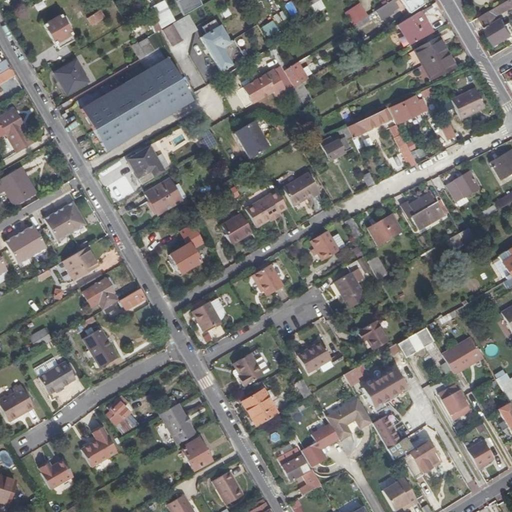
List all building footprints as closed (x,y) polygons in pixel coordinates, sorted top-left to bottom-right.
[(165,0),(164,0),(152,6),(162,27),(175,19),(165,0)] [(170,5),(177,19),(202,4),(200,0),(177,0),(170,4),(170,5)] [(325,8),(320,0),(311,0),(307,2),(313,14),(325,8)] [(393,0),(388,0),(374,10),(379,17),(385,14),(386,15),(391,12),(392,9),(397,6),(393,0)] [(400,0),(408,11),(422,3),(419,0),(400,0)] [(511,0),(508,0),(474,20),(489,47),(510,35),(501,19),(499,20),(497,15),(511,6),(511,0)] [(356,30),(370,20),(358,3),(344,13),(356,30)] [(98,9),(86,17),(89,22),(90,24),(95,22),(96,24),(99,22),(98,20),(103,17),(98,9)] [(417,10),(397,23),(408,43),(430,31),(417,10)] [(82,11),(66,21),(69,26),(66,27),(70,34),(89,22),(86,17),(82,11)] [(273,15),(276,23),(285,19),(282,11),(273,15)] [(53,44),(70,34),(66,27),(69,26),(66,21),(63,16),(60,18),(58,15),(42,25),(46,32),(53,44)] [(159,31),(169,47),(197,31),(187,15),(159,31)] [(202,26),(206,33),(218,26),(214,19),(202,26)] [(267,38),(279,30),(272,20),(260,28),(267,38)] [(220,71),(240,59),(236,52),(227,57),(222,48),(230,43),(220,26),(218,26),(206,33),(200,37),(220,71)] [(151,36),(131,46),(137,59),(158,49),(151,36)] [(434,36),(410,50),(428,80),(452,66),(434,36)] [(234,41),(230,43),(222,48),(227,57),(236,52),(240,59),(244,57),(234,41)] [(79,109),(104,152),(107,150),(142,130),(192,99),(190,95),(166,56),(79,109)] [(73,61),(53,73),(65,94),(85,82),(73,61)] [(291,64),(282,70),(291,87),(301,81),(291,64)] [(8,67),(0,71),(0,81),(12,74),(8,67)] [(275,98),(292,89),(280,67),(242,87),(251,103),(272,92),(275,98)] [(449,98),(459,118),(473,111),(471,107),(480,103),(481,103),(472,87),(449,98)] [(406,118),(420,112),(418,107),(423,105),(420,99),(415,101),(412,95),(405,98),(404,99),(387,107),(395,124),(406,118)] [(480,103),(471,107),(473,111),(482,106),(481,103),(480,103)] [(385,107),(345,126),(351,137),(365,130),(390,117),(385,107)] [(11,109),(0,114),(0,134),(3,133),(5,137),(22,127),(11,109)] [(453,135),(444,115),(439,118),(439,119),(447,137),(453,135)] [(251,165),(270,153),(251,120),(231,131),(251,165)] [(351,137),(345,126),(336,130),(342,140),(345,139),(345,140),(351,137)] [(22,127),(5,137),(13,152),(20,148),(30,142),(22,127)] [(204,150),(216,143),(208,130),(202,133),(205,138),(199,141),(204,150)] [(297,143),(299,147),(313,141),(311,137),(297,143)] [(345,139),(342,140),(333,144),(331,139),(320,143),(327,160),(350,151),(345,140),(345,139)] [(405,143),(409,151),(415,149),(411,140),(405,143)] [(407,167),(414,163),(404,143),(397,146),(400,152),(402,157),(407,167)] [(137,176),(139,175),(143,181),(161,170),(168,166),(159,151),(153,155),(148,146),(126,159),(137,176)] [(506,177),(505,175),(511,170),(511,166),(503,152),(488,161),(498,179),(500,177),(501,179),(506,177)] [(16,168),(0,177),(0,191),(1,191),(10,206),(30,194),(16,168)] [(467,170),(445,183),(454,200),(477,187),(467,170)] [(280,187),(291,205),(309,195),(310,196),(317,192),(306,172),(280,187)] [(373,184),(367,172),(361,175),(361,176),(366,187),(373,184)] [(166,180),(143,193),(155,214),(178,200),(166,180)] [(234,186),(226,190),(232,200),(239,195),(234,186)] [(284,205),(275,189),(243,207),(254,225),(268,217),(277,212),(276,211),(285,206),(284,205)] [(409,216),(412,214),(419,227),(444,212),(430,189),(428,190),(428,193),(409,204),(407,200),(401,203),(409,216)] [(492,204),(495,210),(511,199),(511,189),(510,191),(511,193),(492,204)] [(61,203),(54,207),(69,232),(83,223),(71,202),(66,204),(63,206),(61,203)] [(69,232),(54,207),(48,211),(49,214),(46,215),(42,218),(55,240),(69,232)] [(250,231),(240,212),(222,223),(221,223),(225,232),(223,233),(229,243),(250,231)] [(388,215),(365,228),(375,245),(398,232),(388,215)] [(350,217),(342,221),(352,238),(360,233),(350,217)] [(22,226),(15,230),(30,255),(44,246),(31,224),(26,227),(23,229),(22,226)] [(181,234),(185,243),(167,253),(178,273),(198,261),(191,249),(202,242),(193,227),(181,234)] [(463,228),(446,239),(451,248),(456,246),(471,237),(466,227),(463,228)] [(16,263),(30,255),(15,230),(8,234),(10,237),(7,238),(3,241),(16,263)] [(336,249),(329,237),(325,230),(308,240),(315,253),(316,253),(320,259),(336,250),(336,249)] [(335,233),(329,237),(336,249),(341,247),(342,243),(335,233)] [(96,265),(85,246),(61,260),(73,279),(96,265)] [(503,275),(505,278),(511,274),(511,246),(506,250),(504,249),(499,252),(498,254),(497,256),(506,273),(503,275)] [(361,256),(345,265),(349,272),(353,278),(369,269),(361,256)] [(375,256),(366,261),(377,279),(385,274),(375,256)] [(274,260),(267,264),(279,283),(286,279),(274,260)] [(38,273),(36,274),(39,280),(60,267),(57,262),(38,273)] [(279,283),(267,264),(249,274),(256,286),(259,285),(264,295),(280,286),(279,283)] [(353,278),(349,272),(333,281),(339,292),(341,292),(344,298),(359,289),(353,278)] [(104,279),(89,288),(100,307),(113,299),(113,298),(111,294),(112,293),(104,279)] [(116,300),(120,308),(129,303),(130,305),(144,297),(138,287),(116,300)] [(54,289),(52,298),(60,300),(61,290),(54,289)] [(213,296),(206,300),(216,318),(223,313),(213,296)] [(216,318),(206,300),(190,310),(195,319),(194,320),(201,330),(218,320),(216,318)] [(511,303),(497,312),(510,333),(511,332),(511,303)] [(455,315),(452,310),(438,318),(442,323),(455,315)] [(57,335),(59,338),(92,319),(92,318),(90,315),(67,329),(57,335)] [(375,320),(355,331),(361,341),(365,339),(371,350),(386,341),(375,320)] [(42,326),(27,334),(30,340),(45,331),(42,326)] [(422,347),(432,341),(423,326),(395,343),(403,357),(405,356),(409,351),(411,352),(411,353),(413,352),(420,343),(422,347)] [(98,327),(81,338),(97,365),(115,355),(98,327)] [(469,337),(440,354),(451,374),(480,357),(469,337)] [(330,357),(319,340),(295,354),(305,372),(330,357)] [(398,348),(395,343),(384,350),(386,355),(398,348)] [(420,343),(413,352),(422,347),(420,343)] [(248,353),(261,374),(267,370),(255,349),(248,353)] [(261,374),(248,353),(230,363),(237,375),(235,377),(240,386),(261,374)] [(63,360),(36,376),(47,393),(73,377),(63,360)] [(355,367),(343,374),(349,385),(362,377),(355,367)] [(370,405),(404,386),(394,368),(360,387),(370,405)] [(503,375),(494,380),(501,391),(506,400),(506,401),(511,397),(511,377),(507,381),(503,375)] [(304,397),(310,393),(301,379),(295,382),(304,397)] [(0,405),(8,420),(17,415),(16,412),(22,409),(32,403),(20,383),(12,388),(13,391),(6,395),(2,395),(0,396),(0,405)] [(439,394),(442,399),(456,390),(454,386),(439,394)] [(254,426),(276,413),(262,389),(240,401),(254,426)] [(439,401),(448,416),(449,415),(464,406),(466,405),(457,390),(456,390),(442,399),(439,401)] [(370,422),(356,398),(324,416),(338,440),(350,433),(345,425),(353,420),(358,428),(370,422)] [(118,422),(118,423),(124,417),(127,415),(128,413),(117,402),(107,412),(111,416),(112,421),(113,422),(117,422),(118,422)] [(33,406),(32,403),(22,409),(16,412),(17,415),(33,406)] [(177,403),(158,413),(176,444),(195,433),(177,403)] [(511,414),(511,411),(508,404),(498,410),(504,420),(511,414)] [(458,410),(449,415),(452,420),(467,412),(464,406),(458,410)] [(124,417),(118,423),(123,428),(129,423),(133,418),(128,413),(127,415),(124,417)] [(503,421),(506,427),(511,436),(511,414),(504,420),(503,421)] [(379,437),(386,449),(397,442),(391,430),(382,416),(371,423),(379,437)] [(506,427),(503,421),(497,425),(501,430),(506,427)] [(95,437),(78,447),(89,464),(114,450),(114,449),(100,424),(91,430),(95,437)] [(185,446),(180,448),(192,470),(210,460),(197,437),(184,443),(185,446)] [(486,462),(492,458),(482,440),(466,449),(476,468),(486,462)] [(397,442),(386,449),(390,456),(401,449),(397,442)] [(427,442),(401,458),(413,477),(439,462),(427,442)] [(48,459),(39,464),(42,469),(41,470),(50,485),(71,474),(72,472),(63,457),(51,464),(48,459)] [(297,489),(301,496),(305,493),(317,486),(320,484),(310,469),(309,469),(301,457),(281,468),(288,480),(299,474),(305,484),(297,489)] [(242,494),(228,471),(211,480),(224,503),(242,494)] [(0,473),(0,500),(8,503),(15,478),(0,473)] [(417,501),(401,475),(393,480),(395,482),(381,490),(393,510),(400,506),(407,502),(409,506),(417,501)] [(193,511),(183,493),(165,504),(169,511),(193,511)] [(269,511),(262,499),(253,504),(255,508),(249,511),(269,511)] [(356,499),(345,504),(349,511),(359,507),(356,499)]
